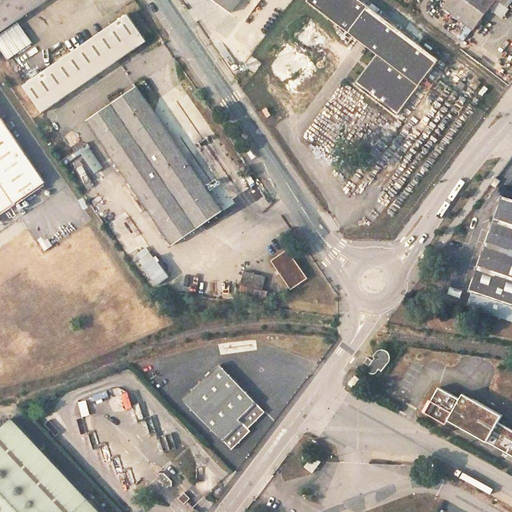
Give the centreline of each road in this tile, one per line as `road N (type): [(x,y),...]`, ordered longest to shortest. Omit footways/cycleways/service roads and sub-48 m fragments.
road 1 (residential): [(330,248),(162,0)]
road 2 (residential): [(227,511),(359,327),(368,295)]
road 3 (unknown): [(492,511),(425,487),(330,511)]
road 4 (residential): [(413,248),(511,117)]
